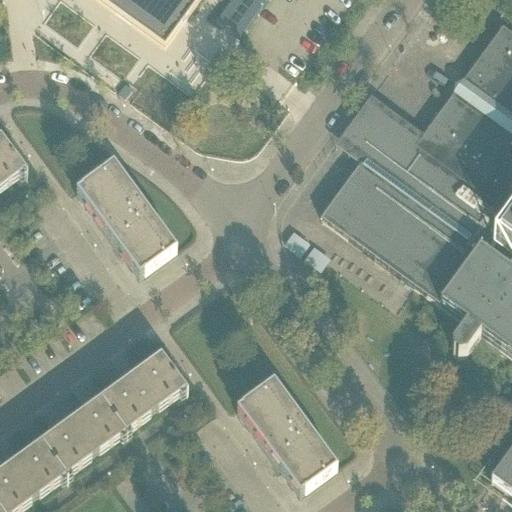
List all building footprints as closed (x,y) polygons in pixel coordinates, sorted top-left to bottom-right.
[(92,0),(164,52),(201,0),(92,0)] [(214,0),(209,8),(235,25),(251,0),(214,0)] [(178,105),(226,41),(199,21),(151,85),(178,105)] [(453,98),(423,140),(383,112),(348,161),(360,169),(320,224),(413,291),(466,329),(452,349),(452,358),(457,361),(466,360),(480,340),(511,363),(511,457),(490,488),(511,503),(511,39),(502,32),(463,85),(454,89),(453,98)] [(1,146),(0,146),(0,193),(22,177),(26,182),(27,182),(1,146)] [(82,196),(76,200),(90,217),(131,274),(139,284),(144,280),(176,258),(113,172),(81,195),(82,196)] [(322,250),(331,236),(298,215),(289,229),(322,250)] [(283,250),(299,262),(309,249),(293,237),(283,250)] [(303,265),(320,277),(328,266),(330,264),(313,251),(303,265)] [(161,365),(101,409),(127,445),(127,444),(123,439),(182,396),(186,401),(187,401),(161,365)] [(237,419),(256,444),(258,443),(282,475),(280,477),(299,503),(304,499),(305,499),(336,476),(273,391),(242,414),(242,415),(237,419)] [(101,409),(41,452),(68,488),(64,482),(122,439),(126,445),(127,445),(101,409)] [(41,452),(0,482),(0,511),(23,511),(63,483),(67,488),(68,488),(41,452)]
